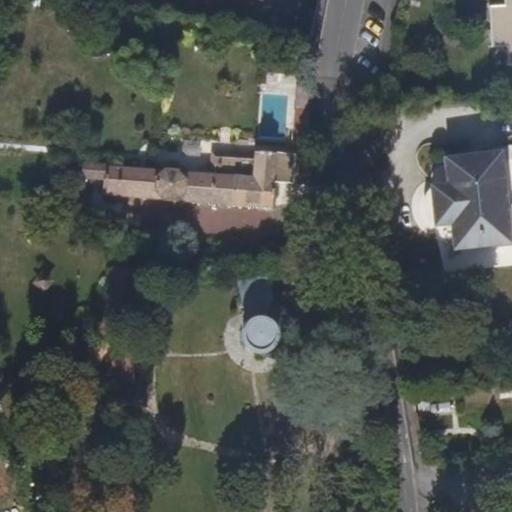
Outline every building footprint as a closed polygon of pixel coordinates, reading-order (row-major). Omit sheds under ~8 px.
[(511,64),(511,0),(503,0),(504,6),(490,8),(492,47),(507,46),(508,65),(511,64)] [(511,209),(507,210),(502,155),(444,161),(446,191),(437,192),(440,225),(449,224),(452,254),(511,249),(510,243),(511,242),(511,209)] [(254,216),(257,192),(261,163),(240,160),(237,183),(144,175),(104,171),(101,199),(167,206),(254,216)] [(281,166),(261,163),(257,192),(278,194),(281,166)] [(236,349),(240,354),(245,357),(252,358),(257,357),(263,354),(267,350),(269,345),(270,339),(269,333),(266,328),(262,324),(256,322),(250,321),(244,323),(239,326),(235,331),(233,337),(234,343),(236,349)]
